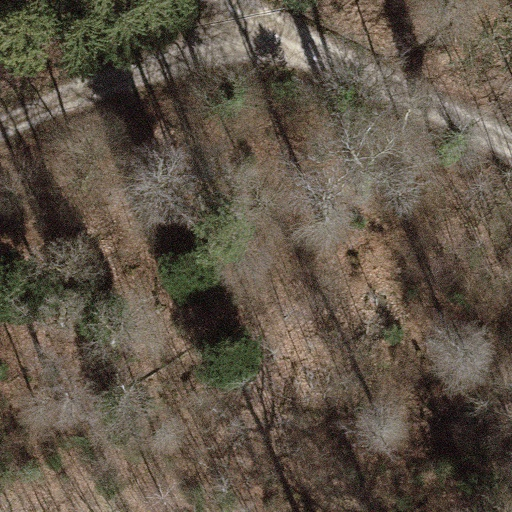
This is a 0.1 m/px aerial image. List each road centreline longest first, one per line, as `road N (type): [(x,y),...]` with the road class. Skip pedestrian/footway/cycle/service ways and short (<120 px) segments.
road 1 (track): [(0,135),(168,53),(314,44)]
road 2 (track): [(314,44),(511,134)]
